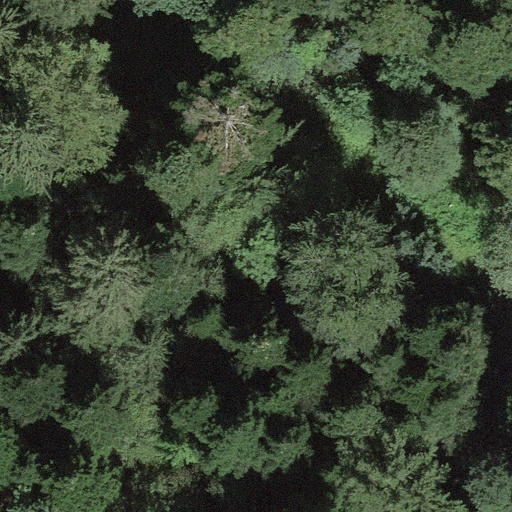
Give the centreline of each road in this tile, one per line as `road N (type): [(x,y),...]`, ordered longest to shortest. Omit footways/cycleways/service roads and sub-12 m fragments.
road 1 (track): [(138,0),(511,313)]
road 2 (tertiary): [(413,511),(511,385)]
